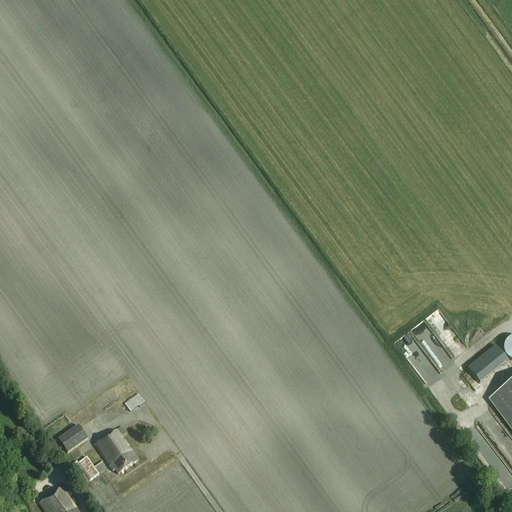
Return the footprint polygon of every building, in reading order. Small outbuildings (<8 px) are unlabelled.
[(428,318),(431,327),(444,322),(440,313),(428,318)] [(446,350),(431,327),(416,336),(431,359),(446,350)] [(511,339),(507,341),(503,348),(505,356),(511,362),(511,361),(511,339)] [(494,346),(464,366),(475,383),(505,363),(494,346)] [(511,383),(489,400),(511,431),(511,383)] [(130,413),(144,404),(138,395),(117,410),(120,415),(128,410),(130,413)] [(78,427),(58,441),(68,455),(88,440),(78,427)] [(126,434),(122,428),(95,446),(113,472),(115,471),(118,475),(138,461),(121,437),(126,434)] [(71,466),(76,474),(82,470),(89,482),(98,476),(87,458),(78,464),(76,462),(71,466)] [(104,460),(96,465),(101,473),(109,468),(104,460)] [(77,511),(61,489),(39,504),(44,511),(77,511)]
